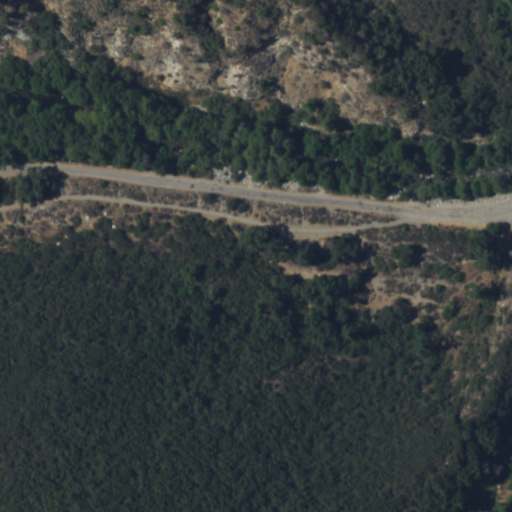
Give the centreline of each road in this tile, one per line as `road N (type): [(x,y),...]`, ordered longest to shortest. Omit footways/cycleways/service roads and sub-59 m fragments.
road 1 (residential): [(511,206),(438,215),(0,172)]
road 2 (track): [(415,212),(284,232),(191,206),(59,198),(0,208)]
